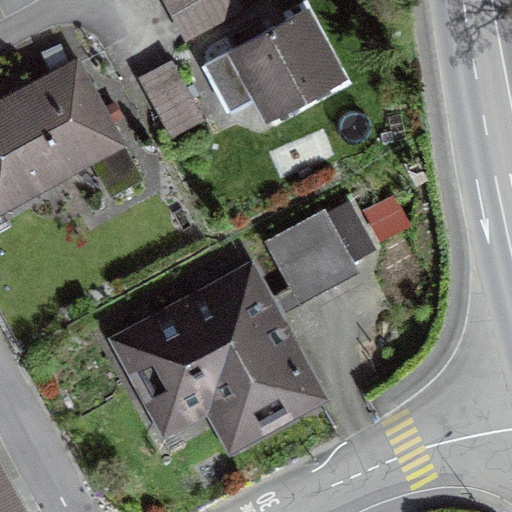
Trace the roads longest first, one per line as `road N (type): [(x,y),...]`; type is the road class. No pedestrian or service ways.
road 1 (residential): [(283,511),(410,450),(511,429)]
road 2 (primary): [(479,0),(511,183)]
road 3 (residential): [(68,511),(0,385)]
